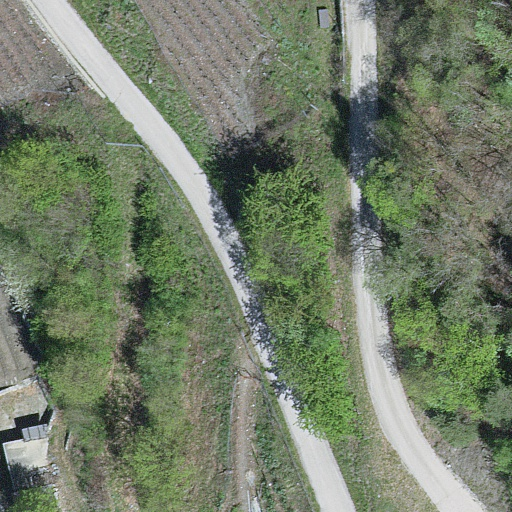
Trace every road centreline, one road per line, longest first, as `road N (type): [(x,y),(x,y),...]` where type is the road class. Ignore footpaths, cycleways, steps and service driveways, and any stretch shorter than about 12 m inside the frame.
road 1 (track): [(327,511),(242,289),(186,185),(46,0)]
road 2 (track): [(349,0),(361,304),(378,389),(414,471),(449,511)]
